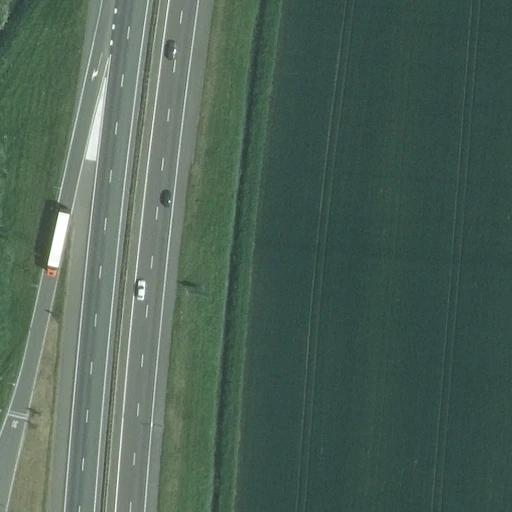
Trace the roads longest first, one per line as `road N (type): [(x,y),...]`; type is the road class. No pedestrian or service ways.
road 1 (motorway): [(129,511),(184,0)]
road 2 (motorway): [(125,58),(79,511)]
road 3 (motorway): [(125,58),(75,160),(4,458)]
